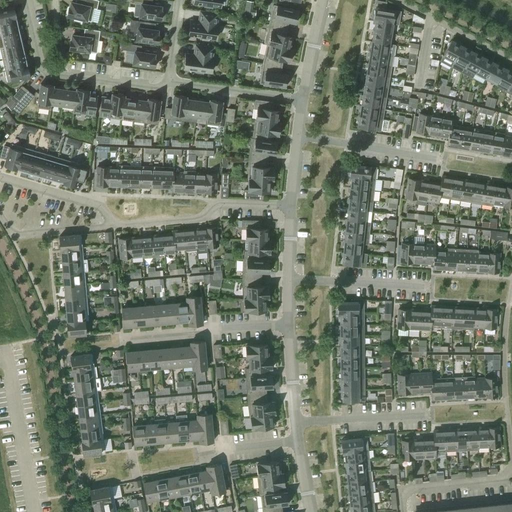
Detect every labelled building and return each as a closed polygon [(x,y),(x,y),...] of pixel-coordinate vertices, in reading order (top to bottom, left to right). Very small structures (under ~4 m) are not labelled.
[(98,0),(96,0),(86,0),(85,6),(71,2),(70,8),(69,8),(67,16),(74,18),(74,19),(81,21),(81,19),(91,21),(94,8),(96,9),(98,0)] [(140,10),(139,17),(142,17),(142,19),(148,20),(149,18),(161,20),(162,12),(160,12),(161,7),(147,5),(147,0),(131,0),(131,3),(135,3),(134,9),(140,10)] [(243,1),(241,15),(244,18),(255,20),(256,11),(252,11),(253,2),(243,1)] [(392,23),(398,24),(400,12),(385,9),(386,2),(377,1),(376,8),(375,7),(375,9),(374,10),(373,14),(374,15),(373,20),(375,20),(376,20),(392,23)] [(273,5),(268,24),(282,27),(283,21),(295,23),(298,11),(273,5)] [(0,22),(18,18),(17,14),(15,14),(13,6),(11,7),(12,7),(0,9),(0,22)] [(218,24),(216,24),(218,14),(200,11),(199,19),(200,19),(200,21),(191,20),(189,34),(193,35),(193,36),(195,36),(195,35),(200,36),(200,38),(208,39),(208,37),(216,38),(218,24)] [(423,19),(413,14),(412,21),(422,22),(423,19)] [(18,18),(0,22),(0,34),(19,30),(17,24),(19,23),(18,18)] [(137,33),(136,41),(158,43),(159,36),(157,35),(158,30),(145,29),(146,22),(130,20),(129,31),(137,33)] [(376,20),(375,20),(374,31),(390,34),(392,23),(376,20)] [(282,27),(268,24),(264,44),(267,44),(290,49),(292,42),(291,42),(292,37),(280,34),(282,27)] [(86,37),(72,35),(71,41),(70,49),(77,50),(77,52),(84,53),(84,51),(97,53),(100,31),(87,29),(86,37)] [(19,30),(0,34),(0,47),(23,42),(21,31),(19,32),(19,30)] [(390,34),(374,31),(372,41),(389,44),(390,34)] [(389,44),(372,41),(370,52),(393,56),(395,45),(389,44)] [(447,47),(440,61),(451,67),(453,61),(454,62),(462,47),(457,44),(457,43),(454,41),(452,42),(451,41),(450,43),(448,43),(447,46),(447,47)] [(25,52),(23,42),(0,47),(0,52),(2,59),(24,54),(24,53),(25,52)] [(121,50),(134,52),(133,64),(154,67),(155,59),(154,59),(154,54),(140,52),(141,46),(121,43),(121,50)] [(267,44),(262,63),(276,66),(277,59),(289,62),(292,49),(290,49),(267,44)] [(203,71),(211,72),(213,58),(212,57),(213,48),(195,45),(194,52),(196,52),(195,55),(186,54),(184,68),(189,69),(188,70),(190,70),(191,69),(196,70),(195,72),(203,73),(203,71)] [(454,62),(453,61),(451,67),(462,73),(465,67),(464,67),(472,52),(468,50),(467,48),(464,47),(463,47),(462,47),(454,62)] [(393,56),(370,52),(368,63),(391,66),(393,56)] [(474,53),(472,52),(464,67),(465,67),(475,73),(483,58),(478,55),(478,54),(475,52),(474,53)] [(24,54),(2,59),(4,71),(28,65),(26,55),(25,55),(24,54)] [(483,58),(475,73),(486,78),(493,63),(489,61),(489,60),(486,58),(484,58),(483,58)] [(236,61),(234,69),(241,70),(243,62),(236,61)] [(276,66),(262,63),(260,84),(285,87),(287,74),(275,73),(276,66)] [(368,63),(367,73),(389,77),(391,66),(368,63)] [(493,63),(486,78),(496,84),(504,69),(500,67),(499,65),(496,64),(495,64),(493,63)] [(29,69),(28,65),(4,71),(7,82),(11,81),(11,82),(13,82),(13,81),(28,78),(30,78),(28,70),(30,70),(29,69)] [(496,84),(506,89),(507,89),(511,80),(511,79),(511,73),(510,72),(510,71),(507,69),(505,70),(504,69),(496,84)] [(367,73),(365,84),(387,88),(389,77),(367,73)] [(52,88),(53,88),(53,86),(40,84),(37,108),(50,109),(51,104),(50,104),(52,88)] [(387,88),(365,84),(363,95),(386,98),(387,88)] [(19,101),(27,91),(22,86),(13,96),(19,101)] [(58,89),(53,88),(52,88),(50,104),(51,104),(62,106),(65,88),(58,87),(58,89)] [(71,89),(65,88),(62,106),(74,107),(74,108),(76,91),(71,90),(71,89)] [(74,108),(74,107),(73,113),(95,116),(97,96),(89,95),(89,91),(76,89),(76,91),(74,108)] [(33,95),(27,91),(19,101),(25,106),(33,95)] [(99,116),(121,119),(124,98),(125,96),(112,94),(111,98),(101,96),(99,116)] [(173,95),(172,109),(167,108),(165,118),(183,120),(186,99),(186,97),(173,95)] [(386,98),(363,95),(361,105),(384,109),(386,98)] [(11,111),(19,101),(13,96),(12,96),(6,104),(11,111)] [(130,99),(124,98),(121,119),(133,121),(136,98),(130,97),(130,99)] [(142,99),(136,98),(133,121),(145,123),(148,101),(147,101),(142,100),(142,99)] [(191,100),(186,99),(183,120),(195,122),(198,99),(192,98),(191,100)] [(148,101),(145,123),(157,124),(160,101),(148,99),(147,101),(148,101)] [(204,100),(198,99),(195,122),(206,124),(209,102),(204,101),(204,100)] [(209,100),(209,102),(206,124),(225,126),(225,121),(226,121),(227,113),(221,113),(222,102),(209,100)] [(278,123),(278,122),(279,116),(278,115),(279,110),(267,109),(268,101),(254,100),(253,108),(257,109),(255,119),(255,120),(278,123)] [(384,109),(361,105),(359,116),(382,120),(384,109)] [(227,113),(226,121),(233,122),(234,109),(228,108),(227,113)] [(7,121),(12,118),(6,110),(6,111),(7,112),(3,115),(7,121)] [(427,134),(430,115),(419,114),(416,132),(427,134)] [(430,115),(427,134),(438,136),(441,117),(430,115)] [(382,120),(359,116),(357,127),(371,129),(370,132),(375,133),(376,130),(380,131),(382,120)] [(452,119),(441,117),(438,136),(448,138),(449,138),(451,125),(452,119)] [(7,121),(5,123),(9,128),(15,123),(16,124),(17,124),(12,118),(7,121)] [(255,119),(252,138),(265,141),(265,140),(266,134),(278,135),(280,123),(278,122),(278,123),(255,120),(255,119)] [(46,128),(54,130),(56,124),(48,122),(46,128)] [(410,124),(404,123),(401,138),(407,139),(410,124)] [(28,132),(29,126),(22,124),(24,125),(21,132),(27,134),(28,132)] [(449,138),(448,138),(447,146),(458,148),(461,126),(451,125),(449,138)] [(38,129),(29,126),(28,132),(35,134),(37,129),(38,129)] [(69,134),(71,129),(63,126),(61,132),(69,134)] [(461,126),(458,148),(469,149),(472,128),(461,126)] [(483,130),(472,128),(469,149),(479,151),(483,130)] [(79,131),(71,129),(69,134),(78,137),(79,131)] [(51,138),(52,133),(43,130),(45,131),(43,136),(51,138)] [(493,132),(483,130),(479,151),(490,153),(493,132)] [(504,134),(493,132),(490,153),(501,155),(504,136),(504,134)] [(61,135),(52,133),(51,138),(58,141),(60,135),(61,136),(61,135)] [(511,151),(511,137),(504,136),(501,155),(511,157),(511,151)] [(74,145),(75,139),(67,137),(66,137),(68,138),(66,143),(74,145)] [(251,138),(248,159),(262,160),(263,153),(275,155),(277,142),(265,140),(265,141),(252,138),(251,138)] [(74,145),(73,147),(79,149),(81,141),(82,142),(82,141),(75,139),(74,145)] [(12,144),(11,148),(4,146),(0,157),(7,159),(5,164),(4,166),(12,168),(12,169),(12,170),(16,171),(23,147),(12,144)] [(23,147),(16,171),(27,174),(27,173),(28,173),(35,150),(23,147)] [(46,154),(35,150),(28,173),(35,175),(34,176),(39,178),(46,154)] [(46,154),(39,178),(44,179),(45,178),(51,180),(58,157),(46,154)] [(58,157),(51,180),(58,182),(57,183),(62,184),(69,161),(58,157)] [(262,160),(248,159),(247,179),(248,179),(271,180),(273,180),(274,167),(262,167),(262,160)] [(80,164),(69,161),(62,184),(67,186),(67,184),(75,187),(76,185),(75,185),(77,180),(83,181),(86,170),(79,168),(80,164)] [(376,168),(370,167),(358,166),(357,165),(354,164),(353,165),(351,165),(349,177),(352,177),(375,179),(376,168)] [(119,165),(119,167),(118,186),(129,187),(130,165),(119,165)] [(130,165),(129,187),(140,187),(141,166),(130,165)] [(151,166),(141,166),(140,187),(151,188),(151,166)] [(163,167),(151,166),(151,188),(161,188),(162,169),(163,169),(163,167)] [(107,186),(108,167),(97,167),(96,186),(107,186)] [(108,167),(107,186),(118,186),(119,167),(108,167)] [(173,170),(163,169),(162,169),(161,188),(172,189),(173,173),(173,170)] [(396,169),(394,181),(400,182),(402,170),(396,169)] [(183,171),(183,173),(184,173),(183,192),(194,192),(195,173),(195,171),(183,171)] [(172,189),(172,192),(183,192),(184,173),(183,173),(173,173),(172,189)] [(205,174),(195,173),(194,192),(205,193),(205,174)] [(217,174),(205,174),(205,193),(216,193),(217,174)] [(440,184),(438,197),(439,197),(449,199),(453,178),(442,176),(440,184)] [(352,177),(350,188),(373,190),(375,179),(352,177)] [(453,178),(449,199),(460,201),(463,180),(453,178)] [(248,179),(248,190),(244,190),(244,198),(257,199),(258,191),(270,192),(270,187),(271,187),(271,180),(248,179)] [(416,199),(419,180),(408,179),(405,197),(416,199)] [(430,182),(419,180),(416,199),(427,201),(430,182)] [(463,180),(460,201),(470,203),(474,182),(463,180)] [(440,184),(430,182),(427,201),(438,203),(439,197),(438,197),(440,184)] [(485,183),(474,182),(470,203),(481,204),(485,183)] [(495,185),(485,183),(481,204),(492,206),(492,204),(495,185)] [(506,187),(495,185),(492,204),(503,206),(506,187)] [(511,188),(506,187),(503,206),(511,207),(511,188)] [(373,190),(350,188),(349,198),(372,201),(373,190)] [(372,201),(349,198),(348,209),(371,212),(372,201)] [(348,209),(347,220),(370,222),(371,212),(348,209)] [(268,241),(268,240),(268,233),(267,233),(268,228),(255,228),(256,221),(242,220),(242,227),(242,229),(245,229),(245,240),(268,241)] [(370,222),(347,220),(346,231),(369,233),(370,222)] [(205,228),(207,247),(218,246),(216,227),(205,228)] [(205,228),(194,229),(196,250),(197,253),(207,252),(207,247),(205,228)] [(194,229),(184,230),(185,249),(185,251),(196,250),(194,229)] [(184,230),(173,231),(175,251),(185,249),(184,230)] [(173,234),(162,235),(164,254),(175,253),(175,251),(173,231),(172,231),(173,234)] [(363,244),(367,245),(369,233),(346,231),(345,241),(361,243),(363,243),(363,244)] [(489,239),(506,241),(507,233),(490,231),(489,239)] [(61,249),(82,247),(81,234),(60,236),(61,240),(59,241),(60,250),(61,250),(61,249)] [(164,254),(162,235),(151,236),(153,257),(165,256),(164,254)] [(153,257),(151,236),(141,237),(142,256),(142,258),(153,257)] [(141,237),(130,238),(132,257),(142,256),(141,237)] [(132,257),(130,238),(119,239),(120,258),(132,257)] [(245,240),(244,251),(244,259),(257,260),(257,259),(258,253),(270,253),(270,241),(268,240),(268,241),(245,240)] [(363,244),(363,243),(361,243),(345,241),(343,252),(362,254),(363,244)] [(412,263),(413,244),(402,243),(400,262),(412,263)] [(413,244),(412,263),(422,263),(424,244),(413,244)] [(422,263),(433,264),(434,248),(435,248),(435,245),(424,244),(422,263)] [(61,249),(61,250),(62,253),(60,253),(61,261),(83,259),(82,247),(61,249)] [(433,264),(433,269),(444,270),(445,248),(435,248),(434,248),(433,264)] [(456,249),(445,248),(444,270),(455,270),(456,249)] [(467,249),(456,249),(455,270),(466,271),(467,249)] [(467,249),(466,271),(476,271),(477,252),(478,252),(478,250),(467,249)] [(362,254),(343,252),(342,263),(365,266),(366,254),(362,254)] [(477,252),(476,271),(487,272),(488,253),(478,252),(477,252)] [(499,254),(488,253),(487,272),(498,272),(499,254)] [(84,272),(83,259),(61,261),(62,270),(63,270),(63,273),(84,272)] [(243,259),(242,279),(256,279),(256,272),(268,273),(268,260),(257,259),(257,260),(244,259),(243,259)] [(84,272),(63,273),(64,277),(63,277),(63,286),(85,284),(84,272)] [(256,286),(256,279),(242,279),(243,299),(267,298),(267,299),(269,298),(268,286),(256,286)] [(86,296),(85,284),(63,286),(64,294),(65,294),(66,298),(86,296)] [(86,296),(66,298),(66,302),(65,302),(65,310),(87,308),(86,296)] [(187,311),(201,310),(200,296),(186,297),(186,302),(187,311)] [(243,299),(240,299),(240,312),(266,311),(266,304),(267,304),(267,299),(267,298),(243,299)] [(363,302),(357,302),(345,302),(344,301),(341,301),(340,302),(338,302),(338,314),(340,314),(363,314),(363,302)] [(186,302),(175,303),(177,322),(188,321),(187,311),(186,302)] [(175,303),(165,304),(166,323),(177,322),(175,303)] [(165,304),(154,305),(156,324),(166,323),(165,304)] [(156,324),(154,305),(143,306),(145,325),(156,324)] [(145,325),(143,306),(133,307),(134,326),(145,325)] [(431,306),(430,311),(431,311),(430,327),(441,328),(442,306),(431,306)] [(442,306),(441,328),(452,328),(453,307),(442,306)] [(0,310),(0,323),(13,316),(7,307),(0,310)] [(134,326),(133,307),(122,308),(123,327),(134,326)] [(464,308),(453,307),(452,328),(462,329),(464,308)] [(87,308),(65,310),(66,319),(67,319),(68,322),(88,321),(87,308)] [(475,308),(464,308),(462,329),(474,330),(474,327),(473,327),(475,308)] [(485,309),(475,308),(473,327),(474,327),(484,328),(485,309)] [(408,329),(409,310),(398,309),(397,328),(408,329)] [(485,309),(484,328),(495,328),(496,309),(485,309)] [(202,324),(201,310),(187,311),(188,321),(188,325),(202,324)] [(409,310),(408,329),(419,329),(420,310),(409,310)] [(420,310),(419,329),(430,330),(430,327),(431,311),(430,311),(420,310)] [(363,324),(363,314),(340,314),(340,325),(363,324)] [(68,322),(66,322),(67,331),(68,331),(69,335),(89,333),(88,321),(68,322)] [(363,335),(363,324),(340,325),(340,335),(363,335)] [(363,346),(363,335),(340,335),(340,346),(363,346)] [(191,356),(205,355),(204,341),(190,342),(190,346),(191,356)] [(269,356),(268,350),(267,351),(267,344),(256,345),(256,343),(245,343),(246,358),(249,358),(249,357),(269,356)] [(192,365),(191,356),(190,346),(179,347),(181,366),(192,365)] [(363,357),(363,346),(340,346),(341,357),(363,357)] [(179,347),(169,348),(170,367),(181,366),(179,347)] [(170,367),(169,348),(158,349),(160,368),(170,367)] [(160,368),(158,349),(147,350),(149,369),(160,368)] [(147,350),(137,351),(138,370),(149,369),(147,350)] [(138,370),(137,351),(126,352),(127,371),(138,370)] [(73,369),(93,366),(92,353),(71,356),(72,360),(71,360),(72,370),(73,369)] [(191,356),(192,365),(192,370),(206,369),(205,355),(191,356)] [(249,357),(249,358),(249,368),(245,369),(246,377),(259,376),(259,369),(271,369),(271,356),(269,356),(249,357)] [(364,368),(363,357),(341,357),(341,368),(364,368)] [(73,369),(73,372),(72,373),(73,381),(95,378),(93,366),(73,369)] [(224,367),(215,368),(216,379),(225,378),(224,367)] [(364,379),(364,368),(341,368),(341,379),(364,379)] [(26,372),(8,375),(10,386),(28,383),(26,372)] [(419,373),(409,374),(410,393),(420,392),(419,373)] [(431,373),(419,373),(420,392),(431,392),(431,378),(431,373)] [(410,393),(409,374),(397,375),(398,394),(410,393)] [(259,376),(246,377),(247,397),(260,396),(260,389),(272,388),(272,375),(259,376)] [(474,379),(474,376),(463,377),(464,398),(475,398),(474,379)] [(453,399),(452,377),(441,378),(443,399),(453,399)] [(464,398),(463,377),(452,377),(453,399),(464,398)] [(496,377),(485,378),(486,397),(497,396),(496,377)] [(97,390),(95,378),(73,381),(74,390),(76,389),(76,393),(97,390)] [(441,378),(431,378),(431,392),(431,400),(443,399),(441,378)] [(485,378),(474,379),(475,398),(486,397),(485,378)] [(364,389),(364,379),(341,379),(341,390),(364,389)] [(10,386),(12,395),(30,392),(28,383),(10,386)] [(364,389),(341,390),(341,401),(364,401),(364,389)] [(97,390),(76,393),(77,397),(75,397),(77,405),(98,403),(97,390)] [(30,392),(12,395),(12,398),(13,404),(31,401),(30,392)] [(260,396),(247,397),(249,417),(250,417),(250,416),(273,414),(275,414),(273,401),(261,403),(260,396)] [(31,401),(13,404),(15,412),(31,410),(33,409),(31,401)] [(98,403),(77,405),(78,414),(79,414),(79,418),(100,415),(98,403)] [(15,412),(13,413),(15,422),(32,419),(31,410),(15,412)] [(198,429),(211,427),(210,414),(197,415),(197,420),(198,429)] [(274,420),(273,414),(250,416),(250,417),(251,431),(263,429),(262,427),(273,426),(272,420),(274,420)] [(100,415),(79,418),(80,421),(79,421),(80,430),(102,427),(100,415)] [(32,419),(15,422),(16,430),(34,427),(32,419)] [(197,420),(186,421),(188,440),(199,439),(198,429),(197,420)] [(186,421),(175,422),(177,441),(188,440),(186,421)] [(177,441),(175,422),(165,423),(166,441),(177,441)] [(166,441),(165,423),(154,424),(156,442),(166,441)] [(156,442),(154,424),(143,425),(145,443),(156,442)] [(145,443),(143,425),(132,426),(134,444),(145,443)] [(103,439),(102,427),(80,430),(81,438),(82,438),(82,441),(83,442),(103,439)] [(198,429),(199,439),(199,443),(213,441),(211,427),(198,429)] [(487,428),(488,447),(499,446),(498,427),(487,428)] [(34,428),(16,430),(18,439),(35,436),(34,428)] [(488,447),(487,428),(477,429),(478,448),(478,447),(488,447)] [(467,450),(466,429),(455,430),(456,451),(467,450)] [(477,429),(466,429),(467,450),(478,450),(478,447),(478,448),(477,429)] [(445,452),(444,430),(433,431),(433,439),(434,439),(434,452),(435,452),(445,452)] [(456,451),(455,430),(444,430),(445,452),(456,451)] [(18,439),(17,439),(18,448),(37,445),(35,436),(18,439)] [(343,440),(341,440),(342,452),(344,452),(361,450),(367,449),(366,437),(348,439),(347,438),(344,439),(343,440)] [(83,442),(82,441),(81,441),(82,451),(84,450),(84,455),(105,452),(103,439),(83,442)] [(423,439),(412,440),(413,459),(424,458),(423,439)] [(433,439),(423,439),(424,458),(435,458),(435,452),(434,452),(434,439),(433,439)] [(413,459),(412,440),(401,441),(402,460),(413,459)] [(37,445),(18,448),(20,459),(38,456),(37,445)] [(367,449),(361,450),(344,452),(346,462),(368,460),(367,449)] [(281,473),(280,467),(278,461),(267,462),(267,460),(256,462),(257,476),(258,476),(281,473)] [(370,471),(368,460),(346,462),(347,473),(370,471)] [(209,480),(222,477),(219,464),(206,466),(207,470),(209,480)] [(231,478),(238,476),(236,464),(229,466),(231,478)] [(209,480),(207,470),(196,472),(199,491),(210,489),(209,480)] [(370,471),(347,473),(348,484),(371,481),(370,471)] [(199,491),(196,472),(185,474),(189,493),(199,491)] [(258,476),(257,476),(259,496),(261,496),(260,495),(273,494),(273,493),(272,487),(284,485),(282,473),(281,473),(258,476)] [(428,474),(429,482),(436,481),(436,476),(435,473),(428,474)] [(185,474),(175,476),(178,495),(189,493),(185,474)] [(178,495),(175,476),(164,479),(168,497),(178,495)] [(222,477),(209,480),(210,489),(211,494),(225,491),(222,477)] [(164,479),(154,481),(157,499),(168,497),(164,479)] [(157,499),(154,481),(143,483),(146,501),(157,499)] [(371,481),(348,484),(349,495),(372,492),(371,481)] [(93,502),(114,498),(111,486),(91,490),(91,494),(90,494),(92,503),(93,503),(93,502)] [(286,492),(273,493),(273,494),(260,495),(261,496),(262,511),(276,511),(276,506),(288,504),(286,492)] [(373,503),(372,492),(349,495),(350,505),(373,503)] [(93,502),(93,503),(94,506),(93,506),(93,511),(107,511),(116,510),(114,498),(93,502)] [(511,511),(511,502),(511,500),(507,500),(507,501),(501,502),(501,501),(487,502),(487,503),(481,504),(481,503),(477,503),(477,506),(471,507),(471,504),(466,504),(467,506),(461,506),(461,505),(456,506),(457,508),(451,509),(451,506),(446,507),(446,508),(441,508),(441,507),(436,508),(436,511),(431,511),(430,508),(426,509),(426,510),(420,510),(420,509),(416,510),(415,511),(511,511)] [(373,511),(373,503),(350,505),(350,511),(373,511)]
